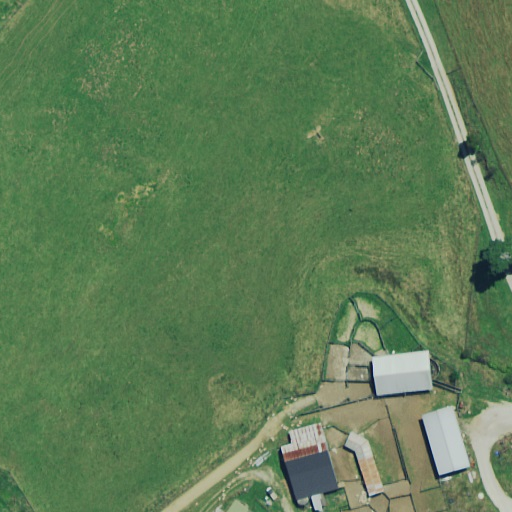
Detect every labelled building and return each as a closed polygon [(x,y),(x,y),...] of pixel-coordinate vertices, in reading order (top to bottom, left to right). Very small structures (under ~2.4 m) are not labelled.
[(434,390),(430,353),(374,359),(378,396),(434,390)] [(471,467),(454,408),(423,417),(441,476),(471,467)] [(307,499),(339,490),(321,425),(290,433),(293,445),(282,448),(295,496),(295,497),(294,498),(294,499),(293,501),(293,502),(294,503),(294,504),(295,505),(296,506),(297,507),(298,507),(299,508),(300,508),(301,508),(302,508),(303,507),(305,506),(306,505),(307,504),(307,503),(307,501),(307,500),(307,499)] [(368,497),(383,493),(368,441),(352,433),(344,446),(356,453),(368,497)] [(247,511),(250,510),(237,500),(228,511),(247,511)]
